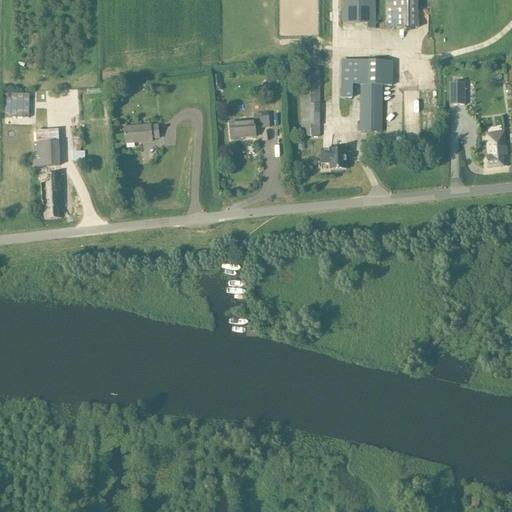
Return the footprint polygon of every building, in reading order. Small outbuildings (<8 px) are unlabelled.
[(341,0),(342,24),(367,24),(367,29),(376,29),(375,0),(341,0)] [(418,29),(418,16),(418,0),(385,0),(386,29),(418,29)] [(353,85),(360,85),(360,132),(382,133),(383,86),(393,86),(393,62),(361,61),(342,61),(341,98),(342,98),(341,102),(348,102),(348,99),(353,99),(353,85)] [(320,136),(320,105),(320,69),(301,69),(301,136),(320,136)] [(450,83),(450,105),(465,105),(465,83),(450,83)] [(260,85),(256,93),(263,97),(268,89),(260,85)] [(254,115),(255,121),(255,129),(270,128),(269,117),(262,118),(261,114),(254,115)] [(255,129),(255,121),(230,123),(231,139),(256,137),(255,129)] [(151,126),(151,125),(124,128),(126,144),(152,142),(152,140),(159,139),(158,126),(151,126)] [(36,131),(37,143),(34,143),(35,167),(61,166),(60,142),(59,130),(36,131)] [(71,132),(72,162),(85,162),(85,152),(81,152),(81,132),(71,132)] [(508,164),(504,132),(487,134),(486,135),(488,157),(486,157),(487,167),(505,165),(505,164),(508,164)] [(330,171),(347,170),(346,150),(321,151),(321,165),(330,165),(330,171)] [(60,175),(40,176),(41,201),(44,201),(45,219),(62,218),(60,175)]
